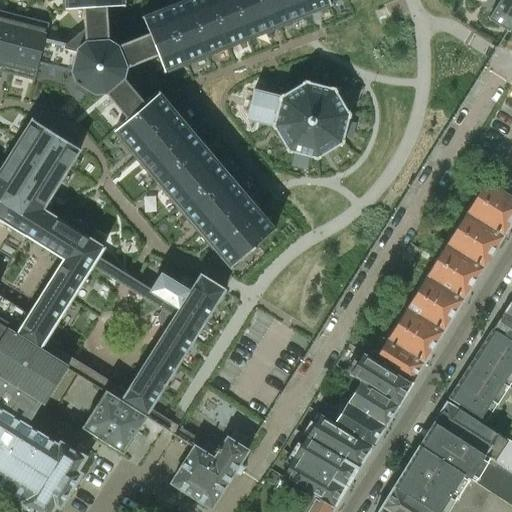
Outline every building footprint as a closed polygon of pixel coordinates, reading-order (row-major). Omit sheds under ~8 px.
[(0,71),(34,80),(38,63),(71,72),(75,81),(78,83),(75,89),(87,96),(91,91),(94,93),(104,93),(126,119),(113,130),(156,181),(155,182),(157,184),(158,183),(228,267),(273,229),(158,92),(145,103),(131,87),(137,63),(157,55),(163,72),(325,7),(329,5),(326,0),(183,0),(141,17),(148,33),(116,46),(108,41),(106,7),(123,6),(122,0),(63,0),(64,8),(64,9),(82,8),(83,29),(64,45),(44,40),(48,23),(7,13),(0,10),(0,71)] [(511,0),(498,0),(487,18),(508,31),(511,24),(511,0)] [(253,89),(246,119),(271,126),(273,129),(274,128),(285,148),(287,151),(290,153),(291,152),(313,157),(312,158),(316,159),(320,157),(319,156),(335,148),(339,146),(339,145),(341,144),(342,143),(343,139),(342,139),(348,118),(349,118),(349,114),(347,110),(347,111),(344,107),(343,105),(335,92),(336,91),(334,88),(330,87),(330,88),(308,82),(308,81),(304,80),(301,82),(301,83),(282,94),(278,96),(253,89)] [(0,485),(23,500),(21,503),(27,506),(26,507),(34,511),(48,511),(54,504),(59,506),(79,473),(75,470),(83,457),(59,442),(57,445),(25,425),(40,401),(43,403),(66,368),(94,385),(104,391),(95,406),(91,411),(81,427),(120,452),(122,454),(133,437),(136,432),(145,417),(149,408),(191,341),(193,339),(224,289),(208,279),(199,275),(189,291),(161,273),(151,290),(97,255),(103,247),(41,208),(79,149),(61,138),(65,131),(53,124),(49,130),(33,120),(31,119),(0,168),(0,485)] [(503,235),(511,220),(511,196),(485,180),(465,211),(503,235)] [(484,266),(503,235),(465,211),(450,235),(446,242),(484,266)] [(463,298),(484,266),(446,242),(426,275),(463,298)] [(417,248),(411,244),(402,258),(408,262),(417,248)] [(401,274),(406,266),(400,262),(395,271),(401,274)] [(444,329),(463,298),(426,275),(406,305),(444,329)] [(511,294),(502,311),(511,316),(511,294)] [(444,329),(406,305),(386,338),(424,362),(444,329)] [(511,316),(502,311),(491,328),(511,341),(511,316)] [(511,341),(491,328),(448,398),(480,418),(511,367),(511,341)] [(424,362),(386,338),(373,358),(411,382),(424,362)] [(411,382),(373,358),(361,379),(398,402),(411,382)] [(398,402),(361,379),(347,401),(384,424),(398,402)] [(384,424),(347,401),(334,422),(371,445),(384,424)] [(511,443),(511,441),(511,422),(503,437),(446,401),(433,421),(478,449),(486,454),(511,470),(511,443)] [(328,419),(314,440),(320,444),(357,467),(371,445),(334,422),(328,419)] [(418,444),(464,473),(462,475),(469,479),(489,492),(511,505),(511,470),(486,454),(478,449),(433,421),(418,444)] [(320,444),(314,440),(302,433),(290,454),(344,488),(357,467),(320,444)] [(210,509),(234,471),(246,451),(248,453),(249,450),(226,435),(212,456),(194,444),(192,447),(169,483),(188,495),(186,497),(209,511),(210,509)] [(433,511),(440,511),(462,475),(464,473),(418,444),(392,486),(433,511)] [(344,488),(290,454),(276,475),(310,496),(331,509),(344,488)] [(469,479),(448,511),(476,511),(489,492),(469,479)] [(433,511),(392,486),(375,511),(433,511)] [(329,511),(331,509),(310,496),(300,511),(329,511)]
